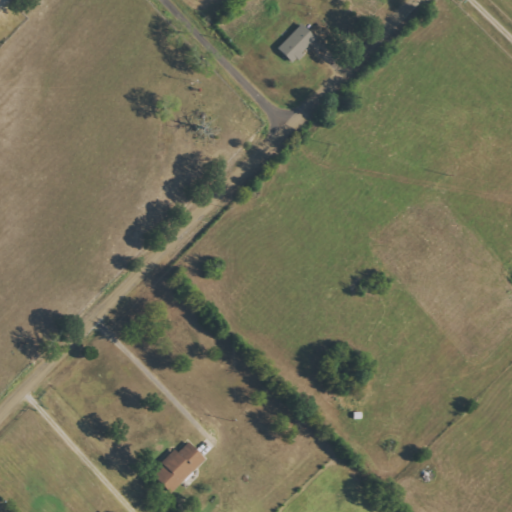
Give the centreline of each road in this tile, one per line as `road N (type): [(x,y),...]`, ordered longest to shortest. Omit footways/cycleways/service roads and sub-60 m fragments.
road 1 (residential): [(0,417),(286,149),(426,0)]
road 2 (residential): [(144,0),(286,149)]
